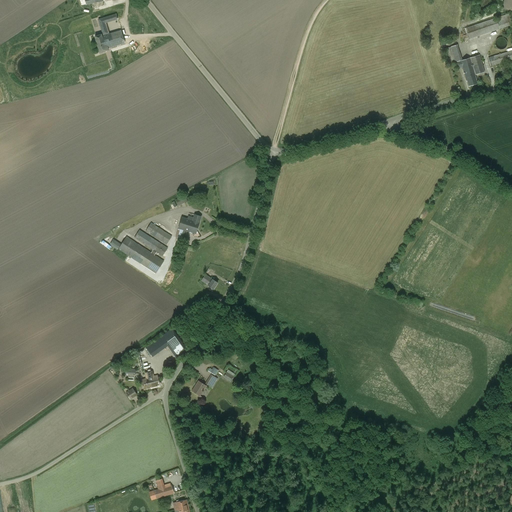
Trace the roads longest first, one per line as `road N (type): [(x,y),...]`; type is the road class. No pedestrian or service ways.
road 1 (unclassified): [(165,391),(245,262),(272,150)]
road 2 (unclassified): [(272,150),(147,0)]
road 3 (unclassified): [(0,484),(44,468),(165,391)]
road 4 (track): [(272,150),(303,36),(325,0)]
road 5 (unclassified): [(511,189),(454,151),(384,126)]
road 6 (unclassified): [(384,126),(511,82)]
road 7 (unclassified): [(198,511),(165,391)]
